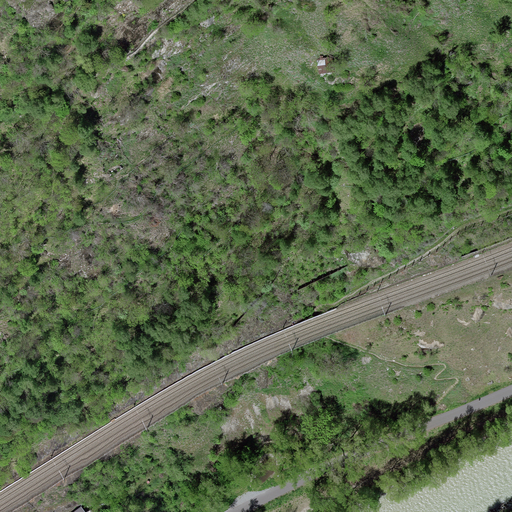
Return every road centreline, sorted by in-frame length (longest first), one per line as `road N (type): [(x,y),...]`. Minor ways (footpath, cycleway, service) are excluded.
road 1 (unclassified): [(243,511),(511,392)]
road 2 (track): [(511,206),(449,228),(378,273)]
